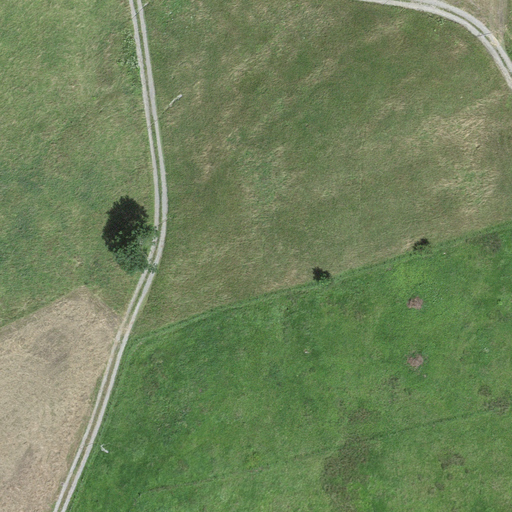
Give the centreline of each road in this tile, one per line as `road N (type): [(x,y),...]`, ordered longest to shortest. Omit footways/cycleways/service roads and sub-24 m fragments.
road 1 (track): [(123,0),(157,190),(147,259),(60,511)]
road 2 (track): [(511,77),(480,27),(446,8),(393,0)]
